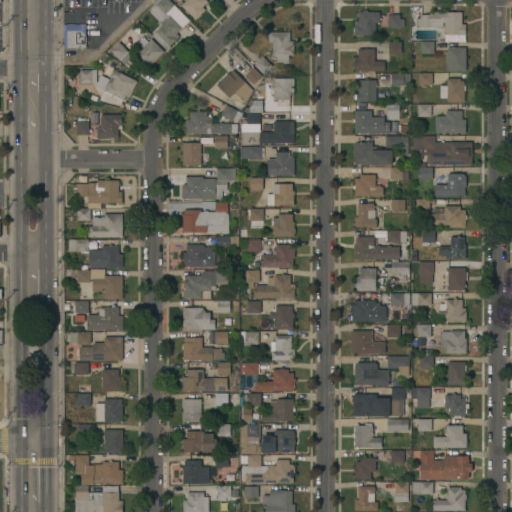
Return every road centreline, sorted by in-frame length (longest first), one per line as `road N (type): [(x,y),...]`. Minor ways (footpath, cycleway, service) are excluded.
road 1 (residential): [(155,511),(147,159),(172,95),(260,0)]
road 2 (residential): [(501,511),(498,0)]
road 3 (residential): [(325,511),(324,0)]
road 4 (secondary): [(48,440),(46,0)]
road 5 (secondary): [(21,153),(22,511)]
road 6 (secondary): [(21,0),(21,153)]
road 7 (residential): [(147,159),(21,153)]
